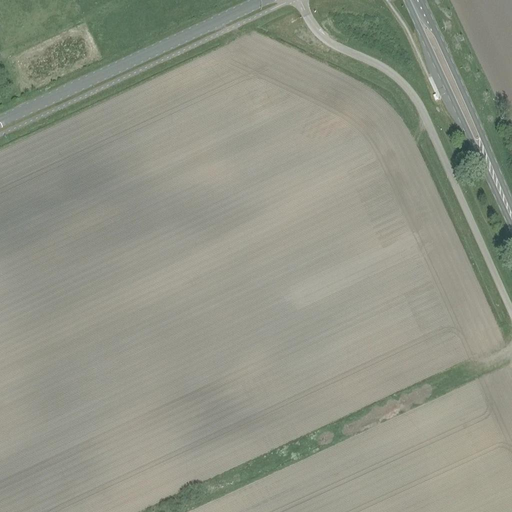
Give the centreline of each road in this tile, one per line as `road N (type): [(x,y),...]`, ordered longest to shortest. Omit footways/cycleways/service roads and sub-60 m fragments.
road 1 (unclassified): [(511,316),(406,88),(327,41),(299,0)]
road 2 (secondary): [(0,119),(263,0)]
road 3 (primary): [(511,219),(409,0)]
